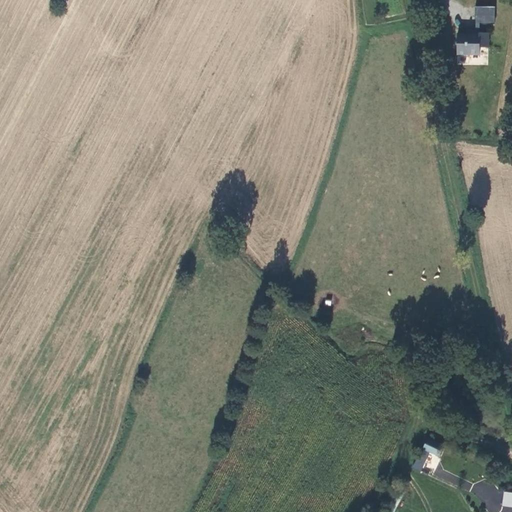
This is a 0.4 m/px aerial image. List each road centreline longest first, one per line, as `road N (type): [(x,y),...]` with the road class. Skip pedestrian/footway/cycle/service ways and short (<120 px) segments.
road 1 (track): [(412,0),(511,451)]
road 2 (track): [(511,451),(434,423),(417,432),(372,511)]
